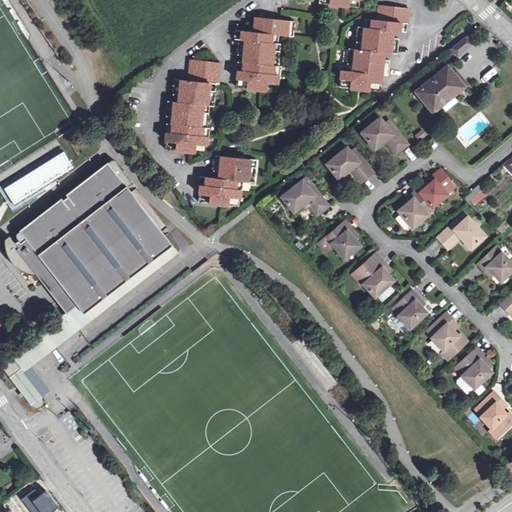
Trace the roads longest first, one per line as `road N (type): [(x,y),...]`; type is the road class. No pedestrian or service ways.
road 1 (residential): [(511,143),(467,180),(435,152),(364,215),(388,246),(409,250),(511,349)]
road 2 (unclassified): [(80,511),(0,400)]
